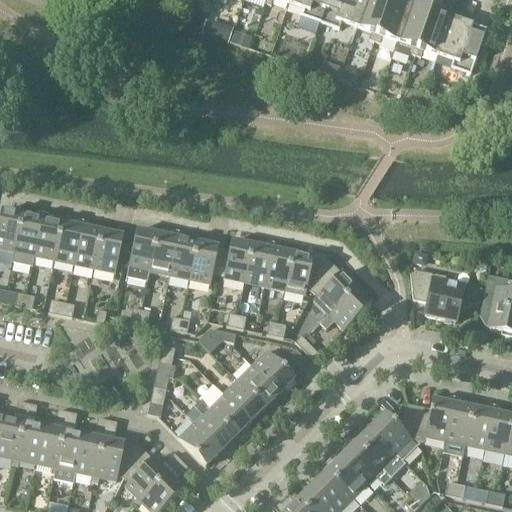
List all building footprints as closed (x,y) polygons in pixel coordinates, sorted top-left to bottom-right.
[(273,1),(288,6),(290,0),(267,0),(265,7),(270,8),(273,1)] [(290,0),(288,6),(303,12),(300,19),(319,25),(328,0),(290,0)] [(328,0),(319,25),(338,32),(341,25),(356,30),(366,0),(328,0)] [(366,0),(356,30),(371,35),(368,42),(374,44),(389,0),(366,0)] [(389,0),(374,44),(379,46),(382,39),(397,45),(410,6),(397,1),(397,0),(389,0)] [(410,6),(397,45),(394,54),(408,59),(409,57),(415,58),(434,0),(426,0),(423,10),(410,6)] [(434,0),(415,58),(420,60),(422,53),(437,59),(451,20),(438,16),(443,0),(434,0)] [(466,25),(451,20),(437,59),(452,64),(450,71),(469,78),(483,39),(463,32),(466,25)] [(298,58),(295,65),(303,68),(306,61),(298,58)] [(324,64),(321,73),(337,78),(340,70),(324,64)] [(342,71),(340,79),(351,83),(354,74),(342,71)] [(1,213),(0,217),(0,252),(14,256),(22,214),(9,211),(8,215),(1,213)] [(14,256),(12,265),(32,269),(34,260),(42,222),(35,220),(36,217),(22,214),(14,256)] [(42,222),(34,260),(54,264),(62,222),(49,219),(48,223),(42,222)] [(62,222),(54,264),(74,268),(81,230),(75,229),(76,225),(62,222)] [(81,230),(74,268),(94,272),(102,230),(89,228),(88,232),(81,230)] [(102,230),(94,272),(114,277),(122,239),(115,237),(116,233),(102,230)] [(128,271),(126,280),(147,285),(149,275),(157,233),(144,230),(143,234),(136,233),(128,271)] [(157,233),(149,275),(169,279),(177,241),(170,240),(171,236),(157,233)] [(177,241),(169,279),(189,283),(197,241),(184,239),(183,243),(177,241)] [(197,241),(189,283),(209,288),(217,250),(210,248),(211,244),(197,241)] [(223,282),(244,286),(253,244),(239,241),(238,245),(231,244),(223,282)] [(244,286),(264,290),(272,252),(265,251),(266,247),(253,244),(244,286)] [(264,290),(284,294),(292,253),(279,250),(278,254),(272,252),(264,290)] [(306,294),(312,295),(329,264),(305,259),(306,255),(292,253),(284,294),(305,299),(306,294)] [(313,303),(328,318),(358,289),(349,279),(346,282),(329,264),(312,295),(316,300),(313,303)] [(414,273),(410,277),(412,303),(426,306),(424,319),(455,325),(458,311),(466,312),(468,310),(472,294),(469,290),(463,288),(445,284),(446,280),(414,273)] [(511,284),(487,279),(479,318),(491,321),(488,332),(501,335),(500,339),(511,341),(511,340),(511,284)] [(343,334),(370,307),(365,301),(368,299),(358,289),(328,318),(319,327),(325,333),(334,325),(343,334)] [(14,309),(23,311),(26,298),(17,296),(14,309)] [(23,311),(31,313),(34,300),(26,298),(23,311)] [(63,319),(65,306),(50,303),(48,316),(63,319)] [(74,308),(65,306),(63,319),(71,321),(74,308)] [(132,312),(129,324),(138,326),(141,313),(132,312)] [(103,328),(105,319),(106,315),(97,313),(94,326),(103,328)] [(149,315),(141,313),(138,326),(147,328),(149,315)] [(229,317),(226,330),(234,331),(237,319),(229,317)] [(246,320),(237,319),(234,331),(243,333),(246,320)] [(172,320),(169,333),(178,335),(181,322),(172,320)] [(189,324),(181,322),(178,335),(186,336),(189,324)] [(268,325),(266,338),(274,340),(277,327),(268,325)] [(286,329),(277,327),(274,340),(283,342),(286,329)] [(223,335),(210,333),(208,341),(221,344),(223,335)] [(233,347),(235,338),(223,335),(221,344),(233,347)] [(300,339),(294,345),(303,354),(309,348),(300,339)] [(319,357),(309,348),(303,354),(312,364),(319,357)] [(161,349),(160,358),(172,361),(174,352),(161,349)] [(267,354),(251,369),(278,397),(294,382),(267,354)] [(286,363),(299,377),(308,368),(295,354),(286,363)] [(172,361),(160,358),(155,378),(171,382),(174,370),(171,369),(172,361)] [(278,397),(251,369),(237,384),(264,411),(278,397)] [(155,378),(151,398),(164,401),(166,392),(165,392),(167,381),(171,382),(155,378)] [(249,425),(264,411),(237,384),(222,398),(249,425)] [(201,405),(235,440),(249,425),(222,398),(215,391),(201,405)] [(151,398),(149,407),(162,410),(164,401),(151,398)] [(444,445),(452,407),(446,406),(447,402),(432,399),(429,412),(407,408),(419,448),(424,446),(425,441),(444,445)] [(235,440),(201,405),(199,403),(192,409),(201,419),(193,427),(220,454),(235,440)] [(452,407),(444,445),(455,447),(452,459),(462,461),(464,449),(473,407),(459,404),(459,408),(452,407)] [(27,407),(17,405),(15,418),(24,420),(27,407)] [(34,422),(37,409),(27,407),(24,420),(34,422)] [(464,449),(484,453),(492,415),(486,414),(487,410),(473,407),(464,449)] [(384,416),(369,431),(396,459),(411,445),(414,449),(419,448),(407,408),(391,423),(384,416)] [(67,415),(57,413),(55,426),(64,428),(67,415)] [(504,458),(511,419),(511,415),(499,413),(498,417),(492,415),(484,453),(504,458)] [(74,430),(77,417),(67,415),(64,428),(74,430)] [(10,469),(14,469),(23,426),(3,421),(0,435),(0,460),(11,463),(10,469)] [(107,424),(97,422),(94,435),(104,437),(107,424)] [(114,439),(117,426),(107,424),(104,437),(114,439)] [(35,468),(43,430),(23,426),(14,469),(17,470),(19,464),(35,468)] [(193,427),(178,441),(205,469),(220,454),(193,427)] [(50,477),(54,478),(63,434),(43,430),(35,468),(51,471),(50,477)] [(396,459),(369,431),(355,445),(382,473),(396,459)] [(63,434),(54,478),(53,482),(73,486),(75,476),(83,438),(63,434)] [(90,485),(94,486),(103,442),(83,438),(75,476),(91,480),(90,485)] [(103,442),(94,486),(97,487),(98,481),(116,485),(117,480),(123,481),(140,450),(103,442)] [(382,473),(355,445),(340,460),(367,487),(375,480),(384,488),(390,482),(382,473)] [(132,506),(135,509),(167,477),(140,450),(123,481),(127,486),(124,489),(136,502),(132,506)] [(180,464),(173,457),(164,466),(171,473),(180,464)] [(367,487),(340,460),(326,474),(353,502),(367,487)] [(178,480),(187,471),(180,464),(171,473),(178,480)] [(326,474),(311,488),(334,511),(342,511),(353,502),(326,474)] [(167,477),(135,509),(137,511),(142,507),(146,511),(161,511),(181,492),(167,477)] [(406,498),(409,501),(419,510),(430,499),(426,489),(421,484),(406,498)] [(447,486),(445,498),(453,500),(456,487),(447,486)] [(464,489),(456,487),(453,500),(462,502),(464,489)] [(334,511),(311,488),(297,503),(305,511),(334,511)] [(487,494),(484,507),(493,509),(496,496),(487,494)] [(504,498),(496,496),(493,509),(502,511),(504,498)] [(417,511),(419,510),(409,501),(403,507),(407,511),(417,511)] [(305,511),(297,503),(287,511),(305,511)]
